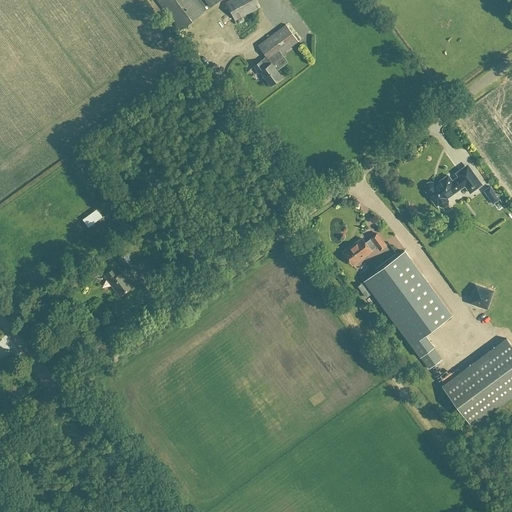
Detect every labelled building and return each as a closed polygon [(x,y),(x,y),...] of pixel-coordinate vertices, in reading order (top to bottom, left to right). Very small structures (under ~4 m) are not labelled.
[(155,0),(179,31),(206,11),(196,0),(155,0)] [(203,0),(210,9),(221,0),(203,0)] [(260,8),(255,0),(230,0),(224,3),(234,21),(260,8)] [(281,55),(298,42),(286,25),(258,46),(266,57),(253,67),(258,74),(260,72),(271,86),(282,78),(272,64),(282,56),(281,55)] [(425,186),(425,189),(426,192),(437,206),(438,205),(441,207),(444,208),(447,207),(449,204),(449,201),(448,198),(465,186),(470,193),(481,185),(467,165),(456,174),(458,177),(452,182),(448,176),(435,185),(433,183),(430,183),(427,184),(425,186)] [(488,198),(495,194),(490,187),(483,191),(488,198)] [(98,209),(84,218),(89,225),(103,216),(98,209)] [(107,225),(102,218),(88,228),(93,235),(107,225)] [(372,251),(377,247),(380,251),(387,246),(378,234),(371,239),(372,240),(367,244),(363,239),(344,253),(344,254),(343,257),(343,260),(345,262),(348,263),(350,262),(353,266),(372,252),(372,251)] [(365,281),(421,358),(430,370),(442,360),(434,349),(434,348),(425,336),(452,316),(405,252),(365,281)] [(129,281),(138,275),(133,269),(138,265),(128,253),(119,260),(127,270),(116,278),(111,272),(105,276),(120,296),(133,287),(129,281)] [(94,268),(87,273),(91,279),(99,274),(94,268)] [(470,303),(473,304),(487,309),(493,292),(476,286),(471,300),(470,303)] [(472,427),(511,397),(511,345),(507,339),(443,387),(472,427)] [(448,370),(437,377),(440,381),(450,374),(448,370)]
